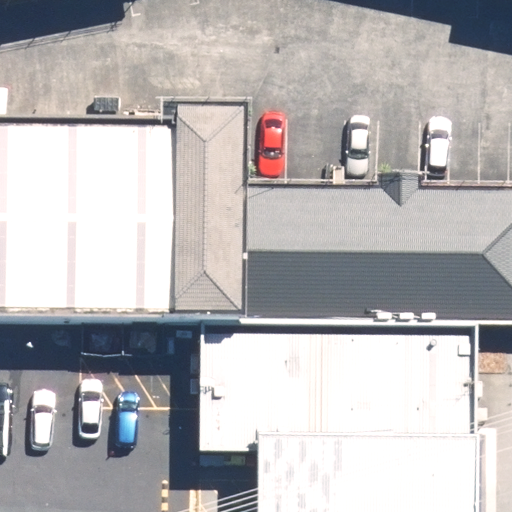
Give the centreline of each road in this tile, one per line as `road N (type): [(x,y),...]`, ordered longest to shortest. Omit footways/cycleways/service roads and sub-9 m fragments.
road 1 (unknown): [(280,49),(298,202),(323,241),(361,255),(511,257)]
road 2 (unknown): [(280,49),(0,58)]
road 3 (unknown): [(511,57),(280,49)]
